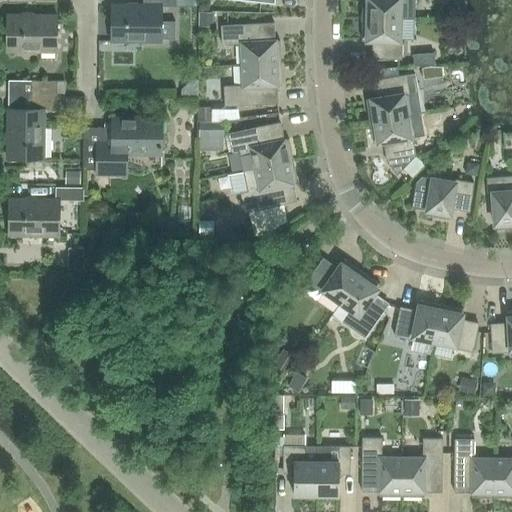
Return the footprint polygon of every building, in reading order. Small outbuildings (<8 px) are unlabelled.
[(142,0),(143,5),(111,5),(111,41),(113,41),(113,39),(142,40),(142,41),(161,41),(161,39),(174,40),(174,22),(161,21),(162,6),(175,6),(175,0),(142,0)] [(362,0),(362,18),(399,19),(414,19),(414,0),(362,0)] [(56,51),(56,15),(7,14),(6,51),(9,51),(9,48),(37,49),(37,51),(56,51)] [(399,41),(399,19),(362,18),(361,40),(373,41),(373,59),(401,59),(401,41),(399,41)] [(242,65),(280,63),(279,41),(275,41),(274,23),(220,26),(221,45),(241,44),(242,65)] [(280,63),(242,65),(243,85),(223,86),(224,106),(278,103),(277,85),(282,85),(280,63)] [(377,98),(365,100),(369,122),(420,114),(418,102),(414,74),(374,80),(377,98)] [(65,81),(56,81),(31,80),(31,95),(56,95),(56,93),(65,93),(65,81)] [(56,95),(31,95),(31,108),(8,108),(7,158),(43,159),(43,156),(42,156),(42,127),(44,127),(44,109),(56,110),(56,95)] [(211,113),(211,127),(238,126),(237,112),(211,113)] [(420,114),(369,122),(372,143),(384,142),(387,161),(398,174),(415,156),(412,138),(424,136),(420,114)] [(83,127),(83,169),(96,169),(96,174),(126,174),(126,154),(161,154),(161,146),(165,146),(165,136),(162,136),(162,118),(112,118),(112,127),(83,127)] [(255,169),(293,161),(288,139),(284,140),(280,123),(228,133),(232,153),(238,151),(243,172),(255,169)] [(255,169),(243,172),(247,192),(240,193),(244,212),(296,201),(293,184),(297,183),(293,161),(255,169)] [(511,176),(486,178),(487,193),(492,192),(494,230),(511,228),(511,176)] [(455,182),(431,178),(421,177),(415,183),(411,208),(426,210),(425,215),(449,219),(451,207),(468,210),(473,183),(455,180),(455,182)] [(84,187),(82,187),(55,187),(55,199),(9,199),(8,235),(11,235),(11,233),(40,234),(40,235),(59,235),(59,200),(84,201),(84,187)] [(340,303),(362,272),(343,259),(336,269),(322,259),(306,282),(321,292),(322,290),(340,303)] [(364,338),(372,328),(388,305),(373,295),(380,285),(362,272),(340,303),(349,309),(340,322),(364,338)] [(433,341),(441,305),(419,300),(417,312),(399,308),(394,336),(412,339),(412,337),(433,341)] [(441,305),(433,341),(455,346),(454,348),(472,352),(478,325),(460,321),(463,309),(441,305)] [(510,350),(511,349),(511,312),(507,312),(508,324),(490,325),(491,353),(510,352),(510,350)] [(474,439),(471,439),(471,434),(454,434),(453,492),(471,493),(471,497),(494,498),(494,459),(473,458),(474,439)] [(401,497),(402,458),(381,458),(381,438),(362,438),(361,491),(379,492),(379,496),(401,497)] [(402,458),(401,497),(423,497),(423,492),(441,492),(442,439),(422,439),(422,458),(402,458)] [(316,496),(316,446),(283,446),(282,472),(294,472),(293,496),(316,496)] [(350,447),(338,446),(316,446),(316,496),(338,496),(338,473),(349,473),(350,447)] [(511,458),(494,459),(494,498),(511,497),(511,458)]
